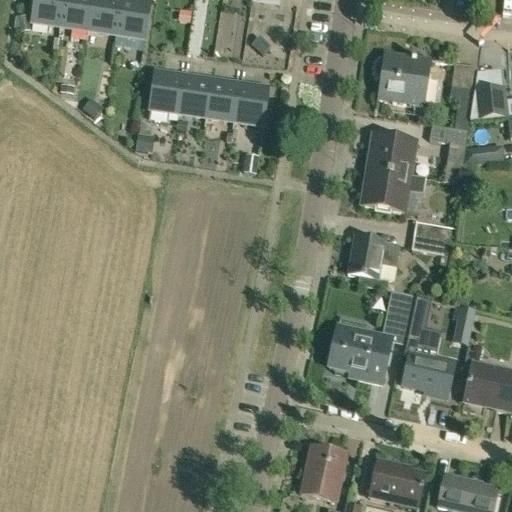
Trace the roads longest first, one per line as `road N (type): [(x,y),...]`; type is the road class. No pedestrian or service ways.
road 1 (residential): [(269,405),(317,210),(346,10)]
road 2 (residential): [(269,405),(511,466)]
road 3 (residential): [(511,41),(346,10)]
